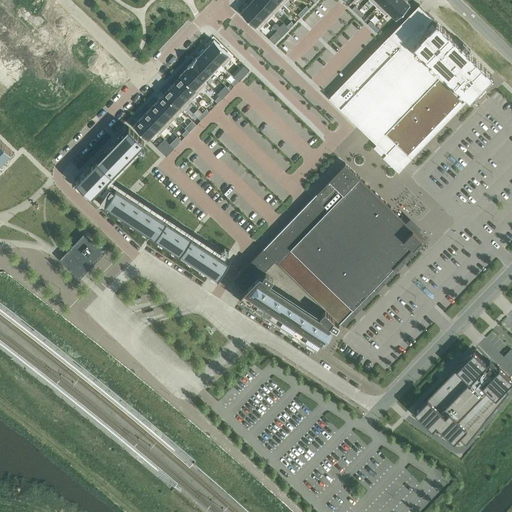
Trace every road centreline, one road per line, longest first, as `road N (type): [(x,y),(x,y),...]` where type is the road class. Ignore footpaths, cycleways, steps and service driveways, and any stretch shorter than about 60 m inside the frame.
road 1 (residential): [(142,266),(62,185),(58,171),(145,79)]
road 2 (residential): [(511,272),(380,409)]
road 3 (residential): [(348,127),(218,3)]
road 4 (residential): [(206,16),(335,140)]
road 5 (residential): [(380,409),(255,331)]
